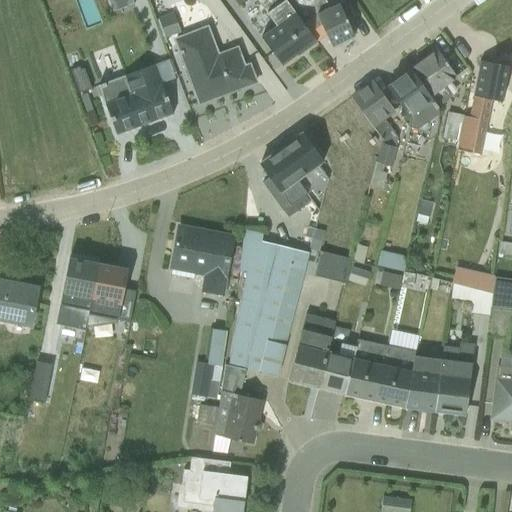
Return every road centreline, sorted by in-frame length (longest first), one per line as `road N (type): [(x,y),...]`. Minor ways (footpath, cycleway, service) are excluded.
road 1 (residential): [(0,218),(152,184),(220,155),(451,0)]
road 2 (residential): [(511,466),(337,447),(305,467),(295,511)]
